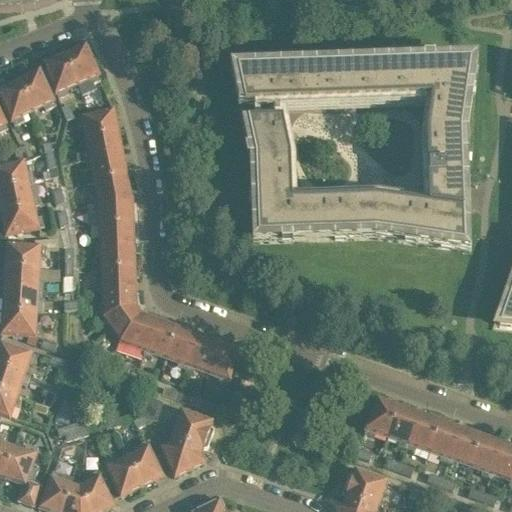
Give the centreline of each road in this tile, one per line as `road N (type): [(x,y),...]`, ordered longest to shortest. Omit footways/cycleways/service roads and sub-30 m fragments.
road 1 (residential): [(86,12),(136,124),(155,286),(169,306),(511,426)]
road 2 (residential): [(295,511),(218,487),(153,511)]
